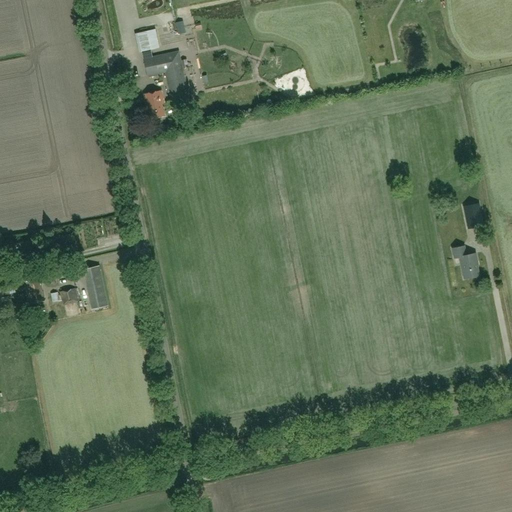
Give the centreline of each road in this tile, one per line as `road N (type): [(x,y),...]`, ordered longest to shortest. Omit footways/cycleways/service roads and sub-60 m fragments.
road 1 (unclassified): [(190,461),(95,0)]
road 2 (unclassified): [(190,461),(511,394)]
road 3 (unclassified): [(14,511),(190,461)]
